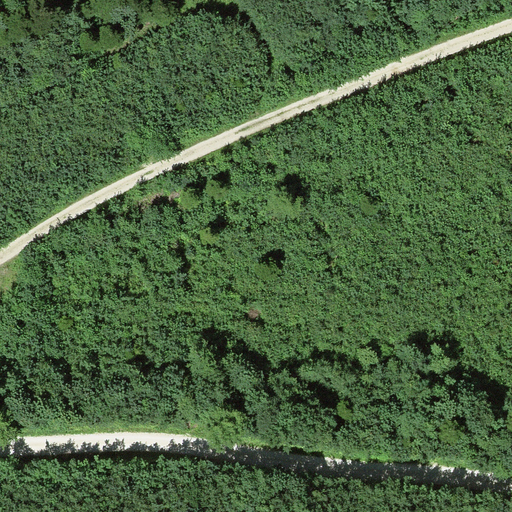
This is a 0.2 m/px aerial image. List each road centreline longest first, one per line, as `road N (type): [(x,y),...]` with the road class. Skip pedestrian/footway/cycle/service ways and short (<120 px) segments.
road 1 (track): [(511,22),(163,166),(0,252)]
road 2 (track): [(511,484),(141,443),(0,446)]
road 3 (track): [(0,107),(31,99),(207,0)]
road 4 (track): [(209,1),(256,36),(270,57),(271,81),(249,129)]
